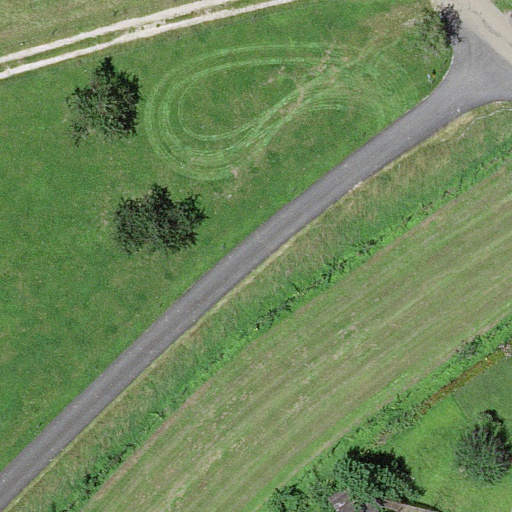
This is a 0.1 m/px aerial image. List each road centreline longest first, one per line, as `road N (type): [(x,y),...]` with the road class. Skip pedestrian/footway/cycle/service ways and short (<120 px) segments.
road 1 (unclassified): [(505,46),(234,266),(0,490)]
road 2 (track): [(247,0),(0,60)]
